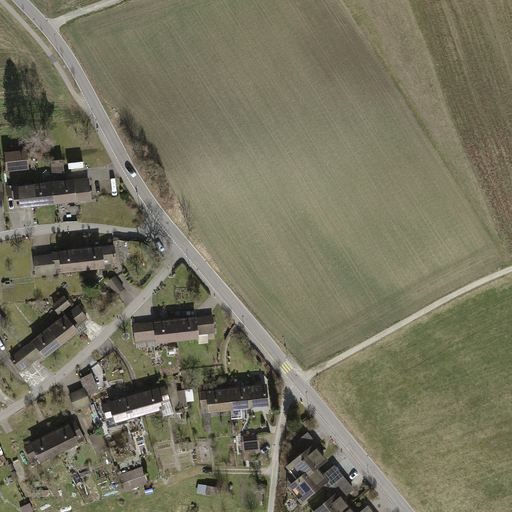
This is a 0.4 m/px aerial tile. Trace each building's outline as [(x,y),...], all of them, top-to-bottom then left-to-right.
[(26,153),(7,155),(9,170),(28,168),(26,153)] [(62,161),(51,162),(53,181),(58,180),(64,179),(62,161)] [(53,181),(56,203),(76,201),(74,182),(58,183),(58,180),(53,181)] [(74,182),(76,201),(91,199),(89,180),(74,182)] [(49,184),(34,186),(36,205),(56,203),(53,181),(48,181),(49,184)] [(34,186),(16,188),(18,207),(36,205),(34,186)] [(83,246),(86,273),(107,271),(106,265),(117,263),(115,246),(90,249),(90,245),(83,246)] [(75,251),(35,255),(37,279),(55,277),(54,271),(61,271),(62,276),(86,273),(83,246),(75,247),(75,251)] [(119,303),(126,298),(118,286),(111,292),(119,303)] [(73,314),(66,306),(54,317),(61,325),(73,314)] [(90,329),(78,314),(55,333),(53,330),(47,335),(64,357),(85,341),(80,336),(90,329)] [(187,324),(180,325),(182,352),(203,350),(203,347),(217,345),(216,326),(187,329),(187,324)] [(159,355),(182,352),(180,325),(172,326),(172,330),(136,334),(138,361),(159,358),(159,355)] [(49,370),(64,357),(47,335),(41,339),(43,342),(13,366),(23,380),(44,363),(49,370)] [(100,399),(92,382),(82,387),(86,396),(89,403),(100,399)] [(136,399),(144,424),(166,417),(167,422),(176,419),(168,393),(144,400),(143,397),(136,399)] [(268,393),(250,395),(252,419),(270,417),(268,393)] [(225,397),(201,399),(204,425),(212,424),(212,422),(233,420),(231,394),(225,395),(225,397)] [(236,394),(231,394),(233,420),(252,419),(250,395),(236,396),(236,394)] [(86,396),(70,402),(77,418),(93,412),(89,403),(86,396)] [(185,396),(177,398),(181,412),(189,410),(185,396)] [(125,430),(144,424),(136,399),(130,401),(131,405),(104,413),(111,437),(126,432),(125,430)] [(50,439),(63,463),(81,453),(78,447),(86,443),(77,427),(57,438),(56,436),(50,439)] [(44,473),(63,463),(50,439),(45,441),(46,444),(24,455),(33,472),(41,467),(44,473)] [(260,441),(241,443),(243,468),(254,467),(254,463),(261,463),(260,441)] [(316,452),(307,441),(292,452),(301,463),(287,474),(300,490),(317,477),(326,470),(313,454),(316,452)] [(147,482),(144,473),(118,481),(121,490),(147,482)] [(322,483),(317,477),(300,490),(289,499),(298,511),(302,511),(323,496),(326,501),(343,487),(333,475),(322,483)] [(343,487),(326,501),(332,508),(326,511),(346,511),(342,507),(352,499),(343,487)] [(198,491),(197,499),(209,500),(210,492),(198,491)]
